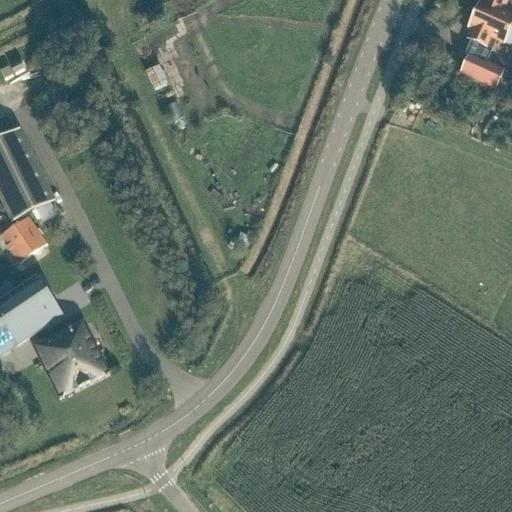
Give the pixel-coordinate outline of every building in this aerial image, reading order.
[(507,3),(499,0),(485,0),(483,4),(481,3),(469,31),(472,32),(468,41),(487,50),(491,40),(504,46),(511,27),(511,16),(503,13),(506,5),(507,3)] [(511,7),(506,5),(503,13),(511,16),(511,7)] [(486,65),(470,57),(468,59),(461,76),(496,91),(504,72),(486,65)] [(20,133),(0,143),(0,200),(13,226),(56,205),(20,133)] [(29,221),(2,240),(21,268),(48,250),(29,221)] [(39,284),(40,286),(12,306),(0,314),(0,361),(63,318),(40,283),(39,284)] [(84,323),(33,349),(60,402),(111,377),(84,323)]
